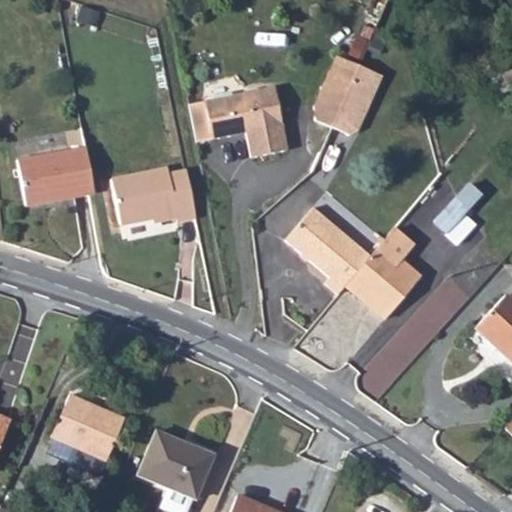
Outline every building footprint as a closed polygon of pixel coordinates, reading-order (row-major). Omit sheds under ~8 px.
[(336,57),(330,71),(352,80),(358,66),(336,57)] [(352,80),(330,71),(314,107),(314,121),(331,128),(352,80)] [(375,91),(352,80),(331,128),(348,136),(357,132),(375,91)] [(274,88),(188,105),(196,143),(239,134),(238,130),(245,128),(245,133),(251,158),(286,151),(274,88)] [(93,192),(85,149),(16,162),(24,207),(53,202),(53,199),(93,192)] [(195,219),(185,171),(168,175),(166,169),(110,181),(119,226),(175,215),(176,223),(195,219)] [(470,180),(433,219),(458,244),(476,224),(467,211),(484,193),(470,180)] [(324,284),(337,295),(345,286),(351,279),(369,257),(312,209),(284,241),(329,279),(324,284)] [(378,301),(371,309),(384,320),(419,279),(400,262),(412,247),(392,230),(369,257),(351,279),(378,301)] [(351,279),(345,286),(371,309),(378,301),(351,279)] [(511,304),(504,297),(473,330),(511,365),(511,304)] [(68,397),(50,438),(105,462),(123,420),(68,397)] [(0,442),(9,423),(0,419),(0,442)] [(136,477),(167,490),(189,499),(193,501),(211,456),(154,433),(136,477)] [(183,511),(189,499),(167,490),(159,509),(165,511),(183,511)] [(272,511),(236,497),(230,511),(272,511)]
